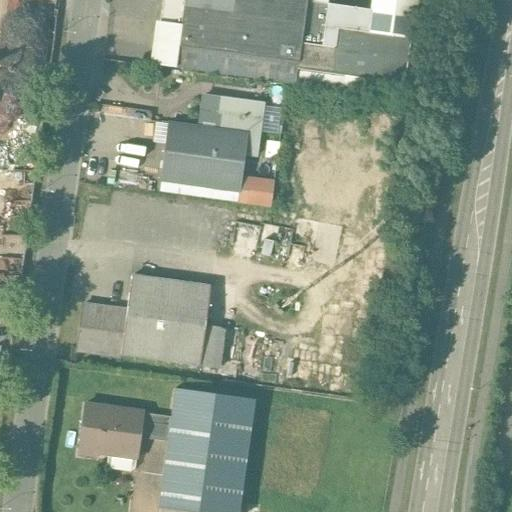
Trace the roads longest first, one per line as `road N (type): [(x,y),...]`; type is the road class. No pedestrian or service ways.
road 1 (unclassified): [(78,0),(15,511)]
road 2 (secondary): [(425,511),(511,18)]
